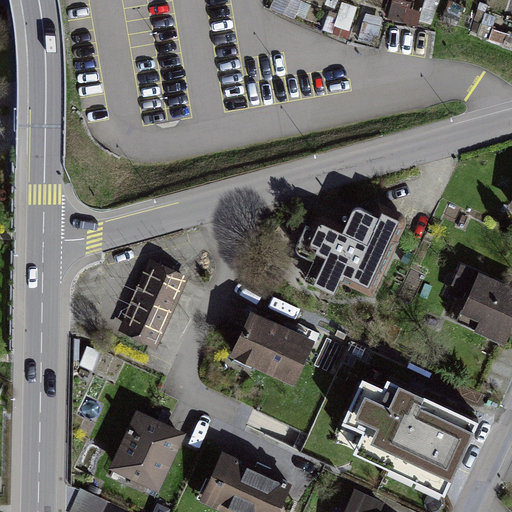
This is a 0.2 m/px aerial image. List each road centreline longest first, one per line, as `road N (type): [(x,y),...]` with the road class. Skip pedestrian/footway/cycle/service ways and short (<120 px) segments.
road 1 (unclassified): [(511,122),(94,239),(43,239)]
road 2 (primary): [(38,511),(43,239)]
road 3 (primary): [(43,239),(38,0)]
